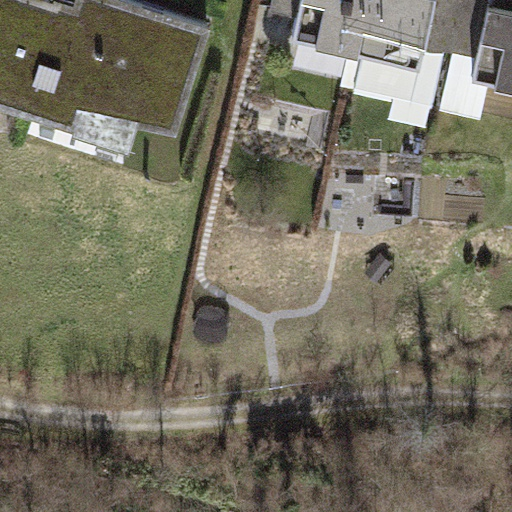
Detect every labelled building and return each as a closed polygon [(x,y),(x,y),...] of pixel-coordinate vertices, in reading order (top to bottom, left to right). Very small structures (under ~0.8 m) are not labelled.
[(59,0),(0,0),(0,95),(75,119),(81,101),(177,121),(208,20),(142,0),(75,0),(74,5),(59,0)] [(366,0),(298,0),(292,27),(357,42),(366,0)] [(433,0),(366,0),(357,42),(421,56),(433,0)] [(511,0),(488,0),(473,67),(511,75),(511,0)] [(331,146),(333,99),(279,97),(277,143),(331,146)]
